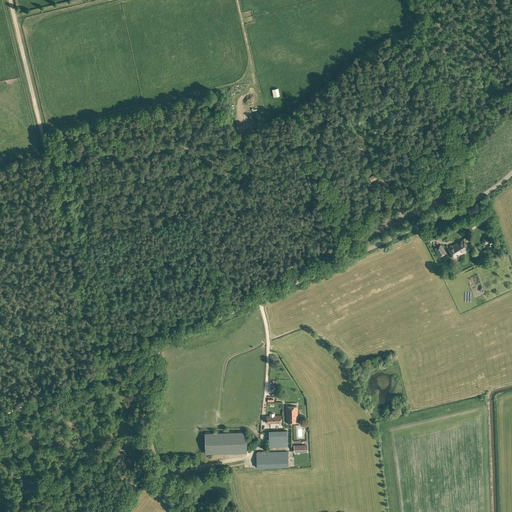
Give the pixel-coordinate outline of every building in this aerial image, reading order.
[(369,178),(372,182),(377,178),(375,174),(369,178)] [(372,190),(375,197),(385,193),(382,186),(372,190)] [(448,248),(454,258),(469,249),(463,239),(448,248)] [(434,248),(439,257),(446,253),(441,244),(434,248)] [(286,407),(286,423),(297,422),(297,406),(286,407)] [(268,431),(269,447),(287,446),(287,430),(268,431)] [(240,452),(245,452),(244,435),(194,437),(194,455),(240,452)] [(241,468),(257,468),(288,467),(288,451),(245,452),(240,452),(241,468)] [(26,489),(29,494),(37,490),(34,484),(26,489)]
